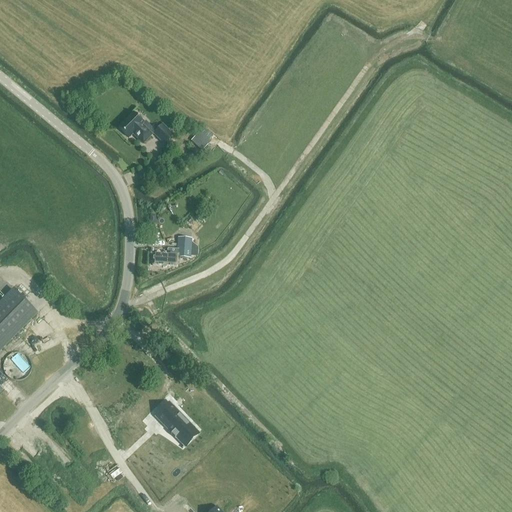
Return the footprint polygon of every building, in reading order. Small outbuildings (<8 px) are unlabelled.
[(152,135),(141,126),(143,124),(133,114),(119,129),(129,139),(133,135),(143,144),(152,135)] [(165,144),(174,136),(162,125),(154,133),(165,144)] [(202,151),(208,145),(197,135),(191,141),(202,151)] [(191,165),(196,161),(191,155),(186,159),(191,165)] [(179,259),(190,259),(191,239),(179,238),(179,250),(168,249),(167,255),(153,254),(152,266),(176,268),(178,266),(179,259)] [(0,387),(0,350),(37,313),(14,291),(0,305),(0,392),(3,390),(0,387)] [(156,351),(167,361),(170,357),(159,347),(156,351)] [(3,367),(3,370),(4,372),(5,374),(6,376),(7,378),(9,379),(11,380),(13,381),(15,382),(18,382),(20,382),(22,381),(24,380),(26,379),(28,378),(29,376),(30,374),(31,372),(32,370),(32,367),(32,365),(31,363),(30,361),(29,359),(28,357),(26,356),(24,355),(22,354),(20,353),(18,353),(15,353),(13,354),(11,355),(9,356),(7,357),(6,359),(5,361),(4,363),(3,365),(3,367)] [(169,403),(156,416),(184,446),(192,439),(189,436),(195,430),(169,403)]
